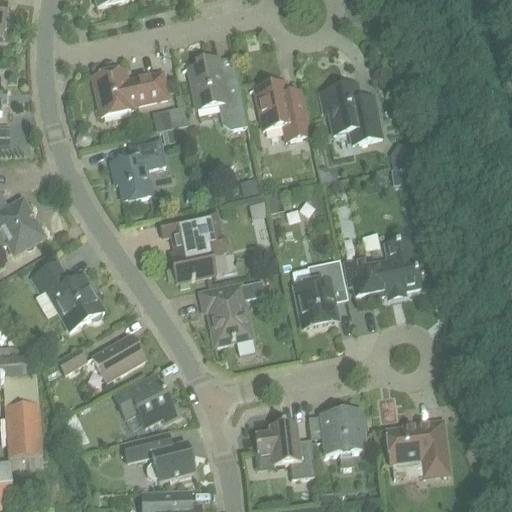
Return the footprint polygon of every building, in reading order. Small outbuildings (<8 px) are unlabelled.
[(94,0),(97,11),(133,3),(132,0),(94,0)] [(247,132),(235,76),(222,79),(219,63),(197,68),(198,72),(188,74),(196,115),(218,111),(223,130),(231,135),(247,132)] [(168,102),(162,78),(127,86),(125,75),(93,82),(101,121),(133,114),(132,110),(168,102)] [(285,147),(290,145),(311,141),(301,94),(287,97),(285,88),(255,95),(263,135),(282,131),(285,147)] [(373,99),(359,102),(356,89),(343,92),(340,95),(320,99),(324,118),(328,117),(333,140),(349,137),(351,150),(382,143),(373,99)] [(184,112),(169,115),(172,133),(187,130),(184,112)] [(186,145),(184,133),(161,137),(163,149),(186,145)] [(138,205),(139,203),(152,200),(146,174),(165,170),(159,143),(130,149),(132,163),(112,167),(114,181),(116,190),(120,189),(124,206),(130,205),(131,207),(138,205)] [(414,172),(392,176),(394,191),(417,187),(415,176),(414,172)] [(44,243),(23,206),(10,213),(1,197),(0,197),(0,250),(2,251),(6,252),(9,251),(14,260),(25,254),(28,256),(32,253),(34,248),(44,243)] [(281,198),(267,201),(271,218),(284,216),(281,198)] [(177,287),(215,279),(211,259),(225,256),(228,251),(227,243),(222,240),(217,215),(160,227),(163,242),(171,241),(175,257),(171,258),(177,287)] [(421,243),(412,245),(414,258),(424,256),(421,243)] [(366,265),(358,267),(345,269),(349,291),(368,287),(371,302),(386,299),(387,305),(407,301),(406,295),(420,292),(413,260),(409,244),(385,249),(388,266),(367,270),(366,265)] [(316,270),(319,286),(294,291),(303,333),(338,325),(332,296),(345,293),(340,265),(316,270)] [(46,294),(70,336),(104,316),(84,279),(70,287),(58,266),(32,281),(40,297),(46,294)] [(241,290),(201,298),(205,316),(208,316),(215,349),(252,342),(244,305),(265,300),(262,286),(241,290)] [(106,386),(145,365),(131,340),(93,362),(106,386)] [(86,367),(79,354),(58,366),(65,378),(86,367)] [(25,362),(0,363),(0,382),(5,382),(7,412),(39,410),(37,379),(27,381),(25,362)] [(114,400),(126,423),(138,418),(145,432),(162,423),(164,428),(181,419),(172,402),(168,405),(155,380),(114,400)] [(0,511),(13,511),(12,485),(44,482),(39,410),(7,412),(10,468),(0,469),(0,511)] [(361,414),(319,419),(324,460),(366,456),(363,436),(367,435),(365,423),(362,423),(361,414)] [(75,418),(63,424),(69,435),(80,429),(75,418)] [(448,478),(442,426),(404,431),(405,435),(387,437),(388,444),(386,446),(387,454),(390,457),(391,467),(421,464),(422,471),(423,481),(448,478)] [(255,438),(257,458),(272,456),(274,470),(289,468),(291,484),(315,481),(311,444),(298,446),(296,427),(269,430),(270,436),(255,438)] [(122,448),(126,464),(145,464),(152,462),(153,466),(150,468),(147,471),(146,476),(147,480),(150,483),(154,485),(158,485),(158,486),(195,477),(187,448),(172,451),(168,437),(122,448)] [(190,497),(142,498),(142,511),(200,511),(191,511),(190,497)]
